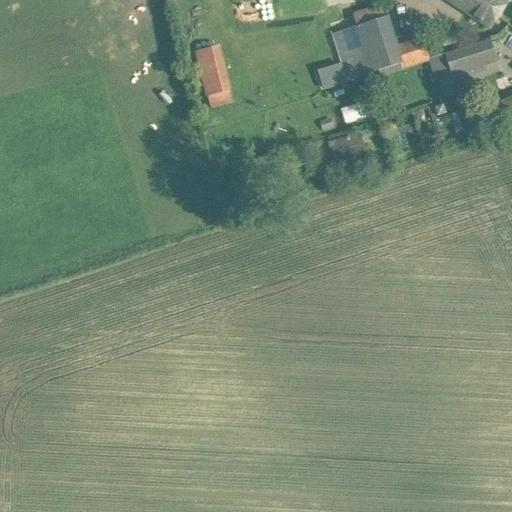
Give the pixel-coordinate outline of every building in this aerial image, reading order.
[(445,0),(490,29),(508,0),(507,0),(445,0)] [(376,8),(353,15),(357,27),(380,20),(376,8)] [(357,27),(332,34),(341,65),(345,80),(378,71),(401,64),(402,69),(419,64),(412,39),(395,44),(387,18),(380,20),(357,27)] [(443,47),(456,44),(453,32),(440,36),(440,38),(432,40),(434,48),(443,46),(443,47)] [(444,54),(452,76),(497,61),(489,39),(444,54)] [(195,52),(205,96),(231,90),(220,46),(195,52)] [(497,105),(500,104),(505,117),(511,114),(511,96),(505,100),(497,104),(497,105)] [(494,99),(483,103),(487,112),(497,108),(494,99)] [(467,108),(461,110),(468,130),(486,123),(483,113),(479,104),(478,104),(467,108)] [(328,142),(335,165),(367,155),(360,132),(328,142)]
